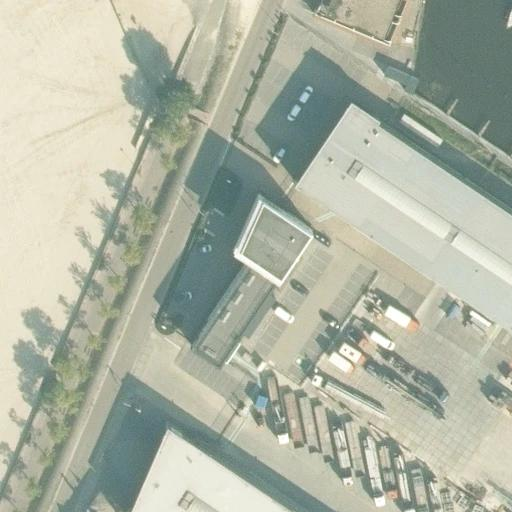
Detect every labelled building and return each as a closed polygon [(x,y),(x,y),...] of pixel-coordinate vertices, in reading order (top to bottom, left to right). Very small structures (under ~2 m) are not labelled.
[(317,0),(313,12),(386,43),(404,0),(317,0)] [(382,75),(404,84),(409,73),(386,63),(382,75)] [(373,115),(352,102),(300,179),(295,176),(293,179),(511,321),(511,208),(375,112),(373,115)] [(251,252),(189,344),(217,362),(221,356),(226,359),(241,337),(238,336),(311,227),(257,191),(235,242),(251,252)] [(302,511),(233,465),(166,420),(126,511),(127,511),(302,511)]
